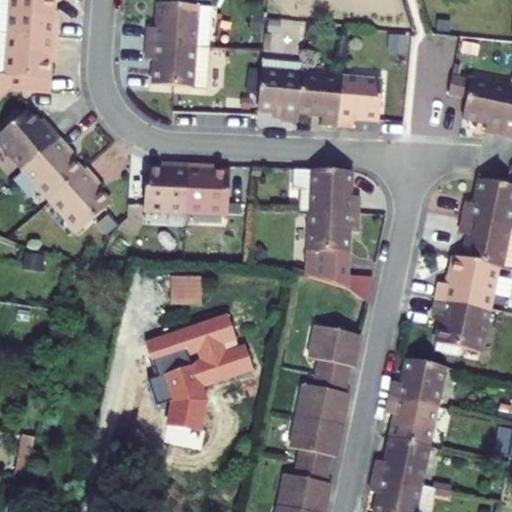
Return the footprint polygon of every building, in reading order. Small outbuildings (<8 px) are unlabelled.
[(2,0),(0,31),(52,34),(53,0),(2,0)] [(143,27),(142,41),(191,45),(194,5),(159,2),(157,28),(143,27)] [(210,6),(194,5),(191,45),(207,46),(210,6)] [(299,54),(300,22),(266,21),(265,53),(299,54)] [(0,85),(41,88),(42,77),(44,56),(50,57),(52,34),(0,31),(0,32),(0,85)] [(153,82),(203,87),(207,46),(191,45),(142,41),(141,60),(154,61),(153,82)] [(257,66),(253,106),(277,107),(277,115),(293,116),(294,109),(297,69),(257,66)] [(337,72),(297,69),(294,109),(319,110),(319,119),(334,120),(337,72)] [(443,71),(439,91),(457,94),(460,75),(443,71)] [(375,75),(337,72),(334,120),(349,121),(349,113),(372,115),(375,75)] [(500,83),(460,75),(457,94),(454,113),(476,117),(474,127),(491,130),(500,83)] [(511,85),(500,83),(491,130),(506,133),(509,123),(511,123),(511,85)] [(0,124),(0,161),(9,172),(48,137),(32,118),(26,123),(16,111),(0,124)] [(9,172),(36,201),(68,173),(59,160),(65,155),(48,137),(9,172)] [(137,161),(137,204),(179,205),(181,155),(154,153),(154,161),(137,161)] [(206,158),(181,155),(179,205),(219,207),(223,165),(204,165),(206,158)] [(304,163),(302,204),(349,206),(350,190),(340,190),(341,165),(304,163)] [(36,201),(65,233),(96,206),(84,191),(90,186),(76,166),(68,173),(36,201)] [(456,198),(453,213),(500,222),(508,180),(471,174),(466,200),(456,198)] [(328,278),(334,281),(339,224),(348,225),(349,206),(302,204),(299,268),(303,269),(328,278)] [(460,230),(455,256),(486,262),(492,263),(508,266),(511,246),(511,224),(500,222),(453,213),(450,228),(460,230)] [(428,280),(425,297),(477,307),(486,262),(455,256),(445,254),(439,282),(428,280)] [(202,305),(202,277),(171,277),(171,305),(202,305)] [(433,313),(426,344),(468,352),(477,307),(425,297),(422,310),(433,313)] [(195,351),(201,372),(249,358),(243,338),(222,343),(219,332),(233,329),(227,307),(178,321),(173,346),(198,339),(201,349),(195,351)] [(151,353),(173,346),(178,321),(146,331),(151,353)] [(312,511),(318,486),(312,484),(318,457),(324,459),(336,396),(330,395),(336,367),(342,369),(348,339),(303,330),(297,361),(303,362),(299,387),(292,386),(280,449),(287,450),(284,465),(281,477),(275,476),(267,511),(312,511)] [(380,385),(377,400),(424,409),(431,368),(396,361),(390,387),(380,385)] [(385,417),(380,442),(416,449),(424,409),(377,400),(374,416),(385,417)] [(20,437),(15,477),(29,478),(33,438),(20,437)] [(365,463),(362,478),(409,487),(416,449),(380,442),(375,465),(365,463)] [(366,511),(404,511),(409,487),(362,478),(359,493),(371,495),(366,511)] [(419,511),(423,490),(409,487),(404,511),(419,511)]
